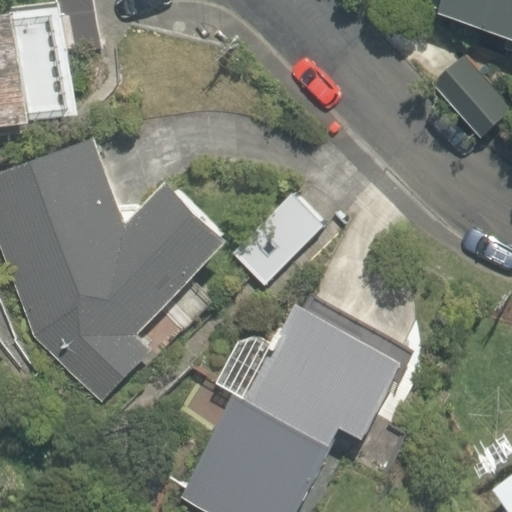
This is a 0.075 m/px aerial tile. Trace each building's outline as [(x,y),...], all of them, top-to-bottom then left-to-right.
[(0,13),(0,120),(85,110),(78,49),(109,45),(103,0),(61,0),(62,5),(0,13)] [(511,41),(511,43),(511,0),(443,0),(511,22),(511,41)] [(438,79),(487,135),(511,112),(511,94),(472,49),(438,79)] [(0,227),(38,332),(106,399),(158,345),(144,331),(240,233),(178,173),(137,215),(107,131),(0,170),(0,227)] [(187,493),(222,511),(301,511),(350,420),(373,432),(411,359),(414,361),(423,344),(316,287),(309,300),(307,299),(282,341),(263,331),(244,337),(223,377),(243,388),(187,493)] [(511,511),(511,484),(499,494),(511,511)]
